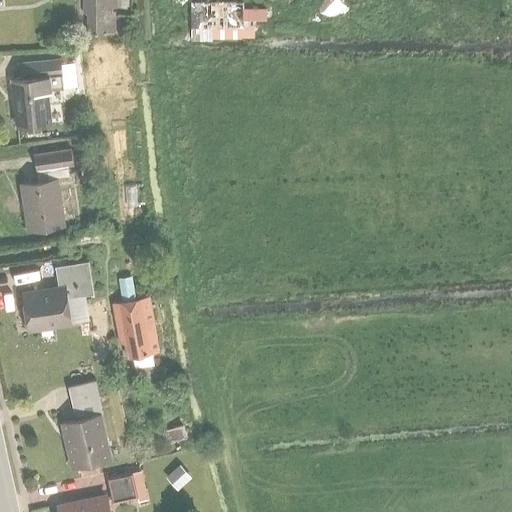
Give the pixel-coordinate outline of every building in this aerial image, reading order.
[(119,0),(85,0),(85,11),(92,11),(91,30),(119,30),(119,0)] [(194,0),(195,37),(261,35),(260,17),(272,16),(272,5),(247,5),(246,0),(194,0)] [(58,70),(16,74),(21,123),(57,119),(54,87),(60,87),(58,70)] [(71,223),(64,175),(24,181),(31,229),(71,223)] [(96,290),(92,258),(59,262),(61,283),(26,288),(31,330),(77,324),(73,294),(96,290)] [(163,351),(153,295),(115,302),(126,358),(163,351)] [(117,456),(106,410),(65,420),(76,466),(117,456)] [(178,488),(195,479),(187,464),(171,473),(178,488)] [(112,477),(122,503),(154,491),(144,465),(112,477)] [(117,511),(112,489),(60,500),(63,511),(117,511)]
